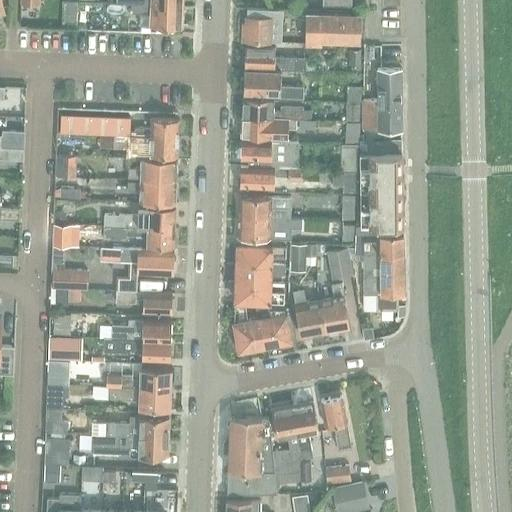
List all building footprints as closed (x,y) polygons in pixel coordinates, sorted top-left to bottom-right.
[(76,28),(77,1),(64,1),(63,14),(62,27),(76,28)] [(182,27),(183,6),(132,4),(132,13),(141,13),(141,26),(182,27)] [(358,39),(359,15),(307,13),(306,43),(319,43),(320,37),(358,39)] [(269,42),(270,17),(247,16),(246,23),(243,23),(242,41),(269,42)] [(244,68),(274,69),(275,47),(245,46),(244,68)] [(349,48),(349,65),(351,65),(351,71),(361,71),(361,48),(349,48)] [(305,61),(305,57),(285,57),(284,69),(305,70),(305,61)] [(305,70),(305,71),(314,71),(315,64),(305,61),(305,70)] [(280,70),(244,68),(243,91),(279,92),(279,97),(303,98),(303,86),(280,85),(280,70)] [(363,129),(402,129),(402,69),(377,69),(377,100),(363,100),(363,129)] [(346,102),(359,103),(361,86),(348,85),(346,102)] [(280,105),(280,110),(273,110),(273,98),(243,97),(242,116),(303,118),(303,105),(280,105)] [(358,120),(359,103),(346,102),(345,119),(358,120)] [(60,132),(129,134),(130,115),(60,113),(60,132)] [(303,119),(303,118),(242,116),(241,136),(271,137),(272,125),(283,125),(283,127),(295,127),(295,119),(303,119)] [(130,136),(178,137),(178,119),(151,118),(150,128),(135,128),(135,131),(131,131),(130,136)] [(358,143),(360,122),(346,121),(345,142),(358,143)] [(22,147),(23,131),(2,130),(2,134),(2,146),(22,147)] [(137,144),(137,154),(177,156),(178,137),(130,136),(114,135),(114,147),(132,148),(132,143),(137,144)] [(298,141),(296,141),(241,139),(241,159),(270,160),(270,163),(297,165),(298,141)] [(361,141),(361,153),(400,153),(400,141),(361,141)] [(356,169),(357,145),(341,144),(340,169),(356,169)] [(22,147),(2,146),(0,145),(0,158),(22,159),(22,147)] [(359,172),(402,172),(402,153),(400,153),(361,153),(359,153),(359,172)] [(76,155),(60,155),(59,176),(75,177),(76,155)] [(128,177),(176,179),(177,159),(141,158),(140,168),(128,168),(128,177)] [(299,181),(300,169),(240,166),(239,187),(273,189),(274,176),(288,177),(288,180),(299,181)] [(355,172),(343,171),(333,170),(332,185),(343,185),(342,191),(355,192),(355,172)] [(359,190),(402,190),(402,172),(359,172),(359,190)] [(61,178),(60,198),(79,199),(80,179),(61,178)] [(175,203),(176,183),(128,182),(127,191),(140,192),(139,202),(175,203)] [(32,200),(33,189),(17,188),(17,200),(32,200)] [(360,208),(402,208),(402,190),(359,190),(360,208)] [(238,216),(290,218),(291,197),(239,195),(238,216)] [(353,220),(354,196),(342,195),(341,219),(353,220)] [(19,207),(0,205),(0,218),(18,219),(19,207)] [(104,225),(174,228),(175,207),(138,206),(138,215),(104,214),(104,225)] [(402,208),(360,208),(360,227),(402,227),(402,208)] [(55,212),(55,222),(64,222),(65,212),(55,212)] [(289,239),(290,218),(238,216),(237,237),(289,239)] [(56,225),(55,245),(67,245),(68,225),(56,225)] [(173,246),(174,228),(104,225),(103,239),(127,240),(127,235),(146,236),(145,245),(173,246)] [(353,241),(353,225),(342,225),(341,241),(353,241)] [(364,253),(403,253),(403,234),(355,234),(355,254),(364,254),(364,253)] [(291,242),(290,264),(305,265),(306,255),(315,255),(316,243),(291,242)] [(236,262),(270,263),(270,256),(285,256),(286,246),(237,244),(236,262)] [(53,245),(53,256),(64,256),(64,245),(54,245),(53,245)] [(173,274),(174,250),(102,247),(101,260),(130,261),(129,277),(118,277),(117,289),(136,289),(137,273),(173,274)] [(327,251),(332,279),(352,275),(347,248),(327,251)] [(0,253),(0,266),(13,267),(13,254),(0,253)] [(404,294),(403,253),(364,253),(364,254),(364,294),(377,294),(377,310),(396,310),(398,310),(398,306),(398,303),(397,294),(404,294)] [(270,264),(270,263),(236,262),(235,283),(269,284),(270,274),(284,275),(285,265),(270,264)] [(51,289),(56,289),(69,289),(86,290),(87,270),(51,268),(51,289)] [(319,301),(325,331),(349,327),(341,282),(331,283),(334,298),(319,301)] [(269,292),(269,284),(235,283),(234,301),(283,303),(283,292),(269,292)] [(68,305),(69,289),(56,289),(55,304),(68,305)] [(325,331),(319,301),(305,303),(303,289),(293,291),(296,305),(295,305),(300,335),(325,331)] [(172,312),(172,292),(117,290),(116,302),(136,303),(136,299),(143,299),(143,311),(172,312)] [(264,345),(259,317),(247,319),(244,306),(234,305),(234,321),(239,349),(264,345)] [(259,317),(264,345),(290,340),(285,307),(266,306),(267,316),(259,317)] [(69,333),(70,314),(54,313),(53,333),(69,333)] [(0,372),(13,373),(14,345),(0,344),(0,326),(0,317),(0,316),(0,372)] [(171,340),(171,320),(132,319),(132,325),(112,324),(111,338),(171,340)] [(372,327),(362,328),(364,339),(373,337),(372,327)] [(50,336),(50,357),(65,358),(66,337),(50,336)] [(171,340),(111,338),(105,338),(104,350),(133,351),(133,347),(142,347),(142,358),(170,359),(171,340)] [(123,367),(140,366),(139,353),(122,354),(123,367)] [(48,360),(47,383),(48,383),(63,384),(68,384),(69,360),(48,360)] [(106,386),(108,386),(169,388),(170,369),(141,368),(141,379),(132,379),(132,376),(107,375),(106,386)] [(48,383),(47,408),(61,408),(62,408),(63,384),(48,383)] [(168,409),(169,388),(108,386),(108,398),(140,399),(140,408),(168,409)] [(350,446),(346,422),(347,422),(341,395),(320,399),(325,426),(333,424),(337,448),(350,446)] [(302,455),(303,459),(313,457),(309,432),(318,431),(312,401),(291,405),(302,455)] [(278,439),(288,437),(290,448),(272,450),(272,453),(275,474),(299,472),(299,460),(303,459),(302,455),(291,405),(272,408),(278,439)] [(46,420),(45,432),(67,433),(67,421),(61,420),(61,408),(47,408),(46,408),(46,420)] [(168,417),(140,416),(140,414),(129,414),(129,421),(105,420),(104,434),(167,436),(168,417)] [(268,418),(230,417),(229,444),(225,444),(225,451),(229,452),(228,495),(276,493),(268,418)] [(167,456),(167,436),(104,434),(104,435),(91,435),(91,453),(129,454),(130,448),(139,448),(139,455),(167,456)] [(44,463),(44,464),(45,464),(60,465),(69,465),(70,438),(45,437),(45,440),(44,463)] [(300,460),(300,480),(311,479),(310,459),(300,460)] [(45,464),(45,480),(59,480),(60,465),(45,464)] [(324,468),(326,483),(350,480),(348,465),(324,468)] [(82,466),(81,479),(89,479),(102,479),(103,470),(103,466),(82,466)] [(103,470),(102,479),(115,480),(115,470),(103,470)] [(144,481),(145,471),(132,471),(132,480),(144,481)] [(145,471),(144,481),(144,489),(156,489),(157,481),(157,471),(145,471)] [(337,511),(343,511),(366,507),(361,482),(332,489),(337,511)] [(320,491),(309,492),(310,503),(321,502),(320,491)] [(79,511),(80,509),(81,495),(59,494),(59,498),(47,498),(46,511),(79,511)] [(226,500),(225,511),(259,511),(259,500),(226,500)]
